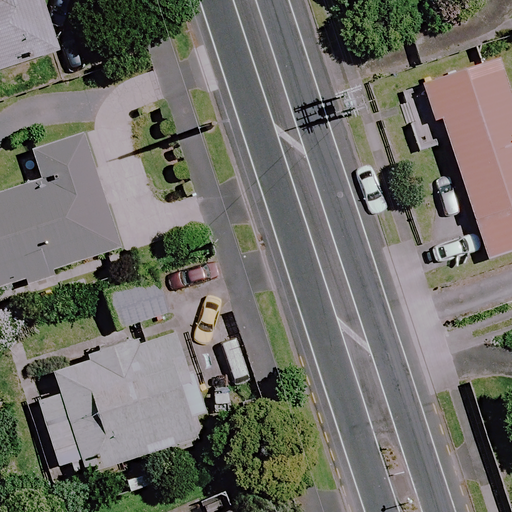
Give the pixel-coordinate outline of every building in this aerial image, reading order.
[(38,0),(0,0),(0,73),(57,55),(38,0)] [(511,255),(511,104),(499,65),(428,89),(486,264),(511,255)] [(0,291),(122,255),(87,135),(31,151),(41,185),(0,197),(0,291)] [(165,318),(156,280),(102,294),(112,332),(165,318)] [(199,443),(170,337),(55,369),(62,398),(39,404),(60,481),(199,443)]
